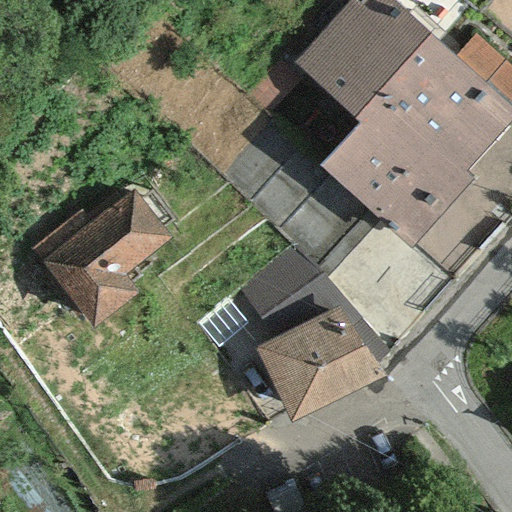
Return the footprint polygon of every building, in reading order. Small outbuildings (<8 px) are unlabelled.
[(388,0),(350,0),(293,64),(356,120),(430,38),(388,0)] [(356,120),(316,164),(376,219),(412,248),(473,178),(462,168),(511,112),(455,60),(430,38),(356,120)] [(511,70),(476,38),(455,60),(511,111),(511,70)] [(297,149),(249,200),(327,271),(376,219),(297,149)] [(486,171),(429,233),(453,255),(510,193),(486,171)] [(133,192),(36,268),(89,336),(134,301),(120,283),(172,242),(133,192)] [(264,220),(234,240),(255,271),(285,251),(264,220)] [(296,248),(241,291),(273,345),(339,311),(367,366),(388,350),(329,281),(296,248)] [(273,345),(255,354),(292,426),(376,384),(367,366),(339,311),(273,345)]
